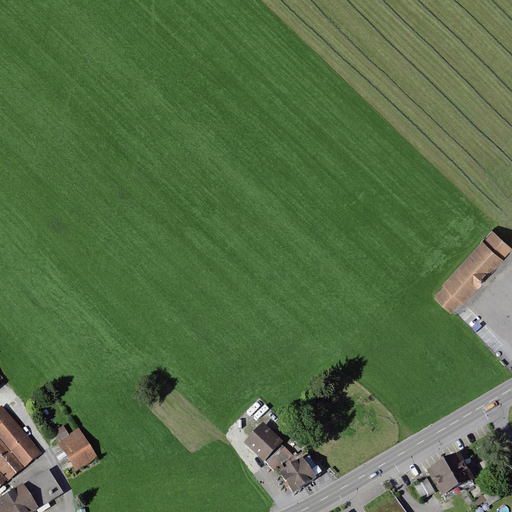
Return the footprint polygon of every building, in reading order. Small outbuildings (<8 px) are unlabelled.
[(437,296),(453,311),(511,247),(495,232),(437,296)] [(2,406),(0,407),(0,485),(40,454),(2,406)] [(281,445),(261,425),(241,445),(261,465),(263,463),(273,473),(289,457),(278,447),(281,445)] [(70,437),(65,428),(55,434),(76,470),(95,459),(79,432),(70,437)] [(475,481),(461,455),(429,472),(444,498),(475,481)] [(301,459),(274,476),(288,497),(315,480),(301,459)] [(49,471),(0,502),(0,511),(35,511),(64,494),(49,471)] [(429,479),(416,485),(423,500),(436,493),(429,479)] [(463,492),(469,507),(492,500),(487,484),(463,492)] [(404,511),(389,490),(362,508),(365,511),(404,511)]
